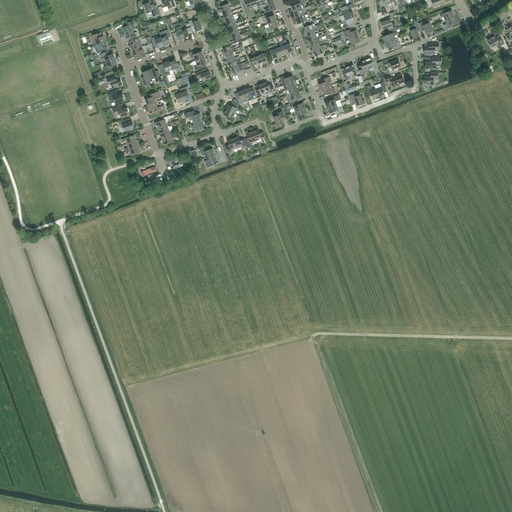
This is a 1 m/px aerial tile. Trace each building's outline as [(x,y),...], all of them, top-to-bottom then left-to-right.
[(175,6),(172,0),(161,0),(164,7),(168,6),(169,9),(175,6)] [(186,0),(188,2),(190,1),(191,5),(188,6),(189,9),(196,7),(195,3),(200,2),(198,0),(186,0)] [(244,0),(242,1),(248,17),(252,16),(250,9),(253,8),(252,6),(249,0),(244,0)] [(255,0),(249,0),(252,6),(253,8),(256,7),(258,7),(255,0)] [(267,0),(266,0),(270,9),(275,7),(272,0),(267,0)] [(291,6),(294,12),(302,9),(301,5),(304,4),(302,0),(298,0),(295,1),(297,4),(291,6)] [(319,9),(323,8),(322,5),(327,3),(325,0),(319,0),(320,2),(317,3),(319,9)] [(348,0),(350,4),(347,6),(348,9),(354,7),(353,3),(359,1),(359,0),(348,0)] [(397,2),(396,1),(395,0),(389,0),(391,3),(394,2),(395,6),(398,5),(400,9),(404,8),(401,0),(397,2)] [(151,7),(149,2),(143,5),(147,14),(151,12),(153,17),(157,15),(156,13),(159,12),(157,5),(151,7)] [(219,11),(219,12),(230,8),(228,4),(220,7),(221,10),(219,11)] [(294,12),(296,18),(304,15),(303,11),(311,8),(310,6),(302,9),(294,12)] [(344,15),(346,20),(354,17),(352,12),(350,13),(348,10),(343,12),(344,15)] [(444,17),(445,20),(454,17),(452,11),(446,13),(444,11),(439,13),(441,18),(444,17)] [(221,19),(222,20),(233,16),(231,12),(223,15),(224,17),(221,19)] [(267,21),(269,24),(276,21),(274,16),(269,18),(268,15),(262,17),(264,22),(267,21)] [(305,18),(304,15),(296,18),(298,24),(303,22),(304,25),(311,23),(308,17),(305,18)] [(195,21),(193,22),(192,20),(189,21),(191,27),(194,26),(196,32),(202,30),(197,16),(194,17),(195,21)] [(346,20),(347,24),(343,26),(344,30),(349,29),(349,28),(355,26),(354,23),(356,22),(354,17),(346,20)] [(443,25),(445,30),(451,28),(450,25),(456,23),(454,17),(445,20),(446,24),(443,25)] [(224,26),(225,28),(236,23),(234,19),(226,23),(227,25),(224,26)] [(383,29),(387,28),(390,27),(391,29),(396,27),(394,23),(391,24),(390,20),(381,23),(383,29)] [(122,28),(124,33),(133,30),(136,29),(133,21),(126,23),(127,26),(122,28)] [(279,27),(276,21),(269,24),(270,27),(266,28),(268,34),(274,32),(273,29),(279,27)] [(413,23),(415,26),(409,28),(413,39),(414,39),(415,39),(417,39),(417,38),(419,37),(417,31),(420,29),(417,21),(413,23)] [(432,32),(429,23),(425,25),(424,22),(419,24),(422,31),(425,30),(426,34),(432,32)] [(304,31),(305,33),(318,28),(317,25),(313,27),(312,24),(304,27),(305,30),(304,31)] [(182,26),(180,27),(184,38),(190,36),(186,28),(183,29),(182,26)] [(175,29),(179,40),(184,38),(180,27),(175,29)] [(227,34),(228,35),(239,31),(237,27),(229,30),(230,33),(227,34)] [(307,34),(308,37),(316,34),(315,31),(319,30),(318,28),(305,33),(305,35),(307,34)] [(383,37),(385,43),(394,39),(393,36),(396,34),(394,29),(388,31),(389,35),(383,37)] [(138,34),(137,34),(137,32),(134,33),(133,30),(124,33),(126,38),(132,36),(133,39),(139,37),(138,34)] [(162,32),(164,36),(161,37),(164,46),(170,44),(168,38),(171,37),(168,30),(162,32)] [(346,38),(349,37),(350,39),(358,36),(358,35),(359,35),(357,30),(351,33),(350,30),(344,32),(346,38)] [(49,31),(38,35),(40,43),(52,38),(49,31)] [(307,40),(308,42),(321,37),(321,35),(317,36),(316,34),(308,37),(309,40),(307,40)] [(95,39),(97,45),(105,41),(103,36),(98,38),(97,35),(91,38),(92,40),(95,39)] [(242,39),(240,35),(232,38),(233,41),(230,42),(231,43),(242,39)] [(492,48),(496,45),(498,47),(504,44),(499,36),(496,38),(495,35),(487,40),(492,48)] [(161,37),(158,39),(157,36),(152,38),(154,44),(157,43),(159,48),(164,46),(161,37)] [(360,41),(358,36),(350,39),(352,44),(348,45),(350,48),(356,46),(355,43),(360,41)] [(311,44),(312,46),(319,43),(318,41),(322,39),(321,37),(308,42),(309,44),(311,44)] [(129,45),(131,51),(140,47),(138,42),(140,41),(139,38),(133,40),(134,43),(129,45)] [(396,43),(394,39),(385,43),(387,49),(394,46),(395,50),(401,47),(399,42),(396,43)] [(290,43),(287,45),(286,40),(283,41),(289,55),(291,54),(290,52),(293,51),(290,43)] [(107,47),(105,41),(97,45),(94,46),(96,51),(97,54),(103,52),(102,49),(107,47)] [(283,46),(280,47),(283,55),(286,54),(286,55),(289,55),(283,41),(281,42),(283,46)] [(311,50),(312,52),(325,47),(324,45),(320,46),(319,43),(312,46),(313,49),(311,50)] [(276,44),(274,45),(279,58),(281,57),(280,56),(283,55),(280,47),(278,48),(276,44)] [(431,47),(424,47),(425,54),(435,54),(434,47),(439,47),(439,44),(431,44),(431,47)] [(277,59),(279,58),(274,45),(272,46),(273,50),(271,51),(273,58),(276,57),(277,59)] [(222,52),(223,54),(237,49),(236,47),(232,48),(231,46),(223,48),(224,51),(222,52)] [(139,57),(146,55),(143,49),(141,50),(140,47),(131,51),(133,56),(138,54),(139,57)] [(324,56),(322,50),(326,49),(325,47),(312,52),(313,54),(314,53),(315,56),(317,55),(319,58),(324,56)] [(256,52),(254,48),(252,48),(252,50),(254,53),(259,66),(261,65),(260,64),(263,63),(260,55),(258,56),(256,52)] [(226,56),(227,58),(234,55),(233,53),(237,51),(237,49),(223,54),(224,56),(226,56)] [(263,54),(260,55),(263,63),(266,62),(266,63),(268,62),(263,49),(261,50),(263,54)] [(194,57),(196,61),(204,58),(202,52),(197,53),(196,51),(189,53),(191,58),(194,57)] [(105,58),(106,63),(115,59),(113,54),(107,56),(105,52),(100,54),(102,59),(105,58)] [(252,53),(252,55),(248,57),(250,61),(251,61),(253,66),(256,65),(257,67),(259,66),(254,53),(252,53)] [(226,61),(227,64),(240,59),(239,56),(235,58),(234,55),(227,58),(228,61),(226,61)] [(206,64),(204,58),(196,61),(197,65),(194,66),(196,71),(203,68),(202,66),(206,64)] [(371,58),(365,60),(368,69),(374,67),(375,70),(376,73),(377,73),(378,76),(381,75),(379,69),(378,69),(378,68),(376,63),(373,64),(371,58)] [(432,62),(425,62),(425,69),(436,69),(436,65),(439,65),(439,62),(441,62),(441,58),(432,58),(432,62)] [(117,65),(115,59),(106,63),(107,66),(104,67),(105,69),(103,70),(104,73),(112,70),(111,67),(117,65)] [(176,59),(170,61),(173,70),(176,68),(177,72),(183,70),(180,63),(177,64),(176,59)] [(229,65),(230,68),(242,64),(242,63),(238,65),(237,62),(241,61),(240,59),(227,64),(228,66),(229,65)] [(361,75),(361,76),(362,78),(363,78),(365,77),(364,74),(363,71),(368,69),(365,60),(360,63),(362,68),(359,69),(361,75)] [(388,69),(390,74),(397,71),(395,68),(401,66),(398,60),(390,63),(391,67),(388,69)] [(169,71),(173,70),(170,61),(163,64),(166,70),(162,71),(165,77),(171,74),(169,71)] [(230,73),(236,72),(236,73),(244,70),(242,64),(230,68),(231,71),(230,71),(230,73)] [(353,65),(348,67),(351,76),(353,74),(354,77),(357,76),(353,65)] [(349,79),(348,77),(351,76),(348,67),(342,69),(346,80),(349,79)] [(154,68),(149,70),(152,79),(155,78),(156,82),(162,80),(160,74),(157,75),(154,68)] [(149,81),(152,79),(149,70),(143,73),(145,79),(142,80),(145,87),(150,84),(149,81)] [(209,72),(202,74),(201,71),(196,74),(198,79),(202,77),(203,81),(212,78),(209,72)] [(430,76),(424,77),(424,83),(425,83),(425,85),(434,85),(433,79),(438,79),(438,73),(430,73),(430,76)] [(404,82),(401,74),(392,78),(390,74),(384,77),(386,82),(391,80),(393,87),(404,82)] [(283,85),(286,84),(295,81),(293,75),(288,77),(287,75),(280,77),(282,82),(283,85)] [(318,84),(320,89),(331,85),(330,82),(332,82),(330,76),(324,79),(325,82),(318,84)] [(123,85),(121,79),(114,82),(113,77),(107,79),(109,85),(111,84),(112,88),(116,87),(116,88),(123,85)] [(273,86),(270,87),(268,81),(262,83),(266,93),(271,91),(272,93),(275,91),(273,86)] [(286,84),(283,85),(285,91),(297,86),(295,81),(286,84)] [(381,87),(376,89),(379,98),(385,96),(383,92),(386,90),(383,82),(380,84),(381,87)] [(263,95),(263,94),(266,93),(262,83),(257,85),(259,90),(256,92),(259,97),(263,95)] [(336,92),(334,87),(332,88),(331,85),(320,89),(321,89),(323,94),(329,92),(330,95),(336,92)] [(373,90),(371,86),(371,85),(365,87),(365,88),(368,97),(372,96),(374,100),(379,98),(376,89),(373,90)] [(286,93),(287,96),(299,91),(297,86),(285,91),(286,93)] [(184,92),(181,93),(184,101),(190,99),(188,93),(190,92),(188,87),(183,89),(184,92)] [(248,101),(251,100),(256,98),(254,93),(252,94),(249,88),(244,90),(247,98),(248,101)] [(240,98),(235,100),(239,105),(246,102),(248,101),(247,98),(244,90),(238,92),(240,98)] [(179,103),(184,101),(181,93),(178,94),(177,91),(172,93),(174,99),(177,98),(179,103)] [(288,99),(290,103),(297,101),(296,98),(301,96),(299,91),(287,96),(288,99)] [(118,95),(117,92),(108,95),(110,101),(114,100),(115,104),(125,100),(122,94),(118,95)] [(146,100),(148,105),(158,102),(157,99),(161,97),(159,92),(149,95),(150,98),(146,100)] [(363,104),(360,95),(357,96),(356,93),(350,96),(352,102),(355,101),(357,106),(363,104)] [(326,103),(328,108),(337,105),(341,103),(339,100),(341,100),(339,95),(331,98),(332,100),(326,103)] [(228,105),(226,110),(235,114),(239,105),(235,100),(234,99),(232,103),(234,105),(233,107),(228,105)] [(298,105),(297,101),(290,103),(289,104),(291,110),(290,110),(291,113),(305,108),(303,103),(298,105)] [(159,104),(158,102),(148,105),(150,111),(154,109),(156,113),(165,110),(164,106),(162,106),(161,104),(159,104)] [(343,112),(341,106),(342,106),(341,103),(337,105),(328,108),(330,113),(336,111),(337,114),(343,112)] [(129,114),(127,108),(122,110),(121,107),(113,109),(115,116),(120,115),(121,117),(129,114)] [(305,108),(291,113),(292,117),(293,116),(296,122),(304,119),(302,115),(307,113),(305,108)] [(189,118),(190,121),(192,120),(193,123),(202,120),(200,114),(197,115),(195,110),(185,114),(186,119),(189,118)] [(233,119),(235,114),(226,110),(224,115),(229,117),(227,120),(233,122),(234,119),(233,119)] [(285,116),(282,110),(276,112),(278,116),(274,117),(277,126),(284,124),(281,118),(285,116)] [(155,123),(158,129),(171,124),(170,121),(167,122),(168,123),(167,123),(165,119),(155,123)] [(204,126),(202,120),(193,123),(194,125),(192,126),(194,132),(199,131),(198,128),(204,126)] [(134,128),(132,122),(127,124),(126,121),(119,123),(121,128),(123,127),(125,131),(134,128)] [(158,129),(160,134),(169,131),(168,127),(169,126),(169,127),(172,126),(171,124),(158,129)] [(259,130),(253,132),(256,141),(262,139),(263,143),(266,141),(264,134),(261,135),(259,130)] [(160,134),(162,140),(175,135),(174,132),(172,133),(172,134),(171,135),(169,131),(160,134)] [(249,140),(245,141),(247,147),(248,148),(251,147),(250,143),(256,141),(253,132),(246,134),(249,140)] [(126,140),(127,144),(137,141),(135,135),(121,140),(122,143),(125,142),(124,141),(126,140)] [(176,138),(175,135),(162,140),(164,146),(174,142),(172,138),(173,138),(173,139),(176,138)] [(242,143),(240,136),(234,139),(237,147),(237,149),(243,147),(244,148),(247,147),(245,141),(242,143)] [(228,154),(232,152),(234,152),(234,150),(237,149),(237,147),(234,139),(228,141),(230,147),(226,148),(228,154)] [(124,149),(125,151),(139,147),(137,141),(127,144),(128,148),(127,149),(127,148),(124,149)] [(141,153),(139,147),(125,151),(126,154),(129,153),(128,152),(130,152),(131,156),(141,153)] [(205,155),(206,158),(215,155),(213,149),(207,151),(206,147),(200,149),(203,156),(205,155)] [(213,166),(211,163),(217,161),(215,155),(206,158),(207,161),(205,162),(207,168),(213,166)] [(142,176),(157,171),(155,167),(141,172),(142,176)] [(181,174),(184,173),(183,169),(169,174),(170,178),(178,175),(178,176),(181,175),(181,174)]
